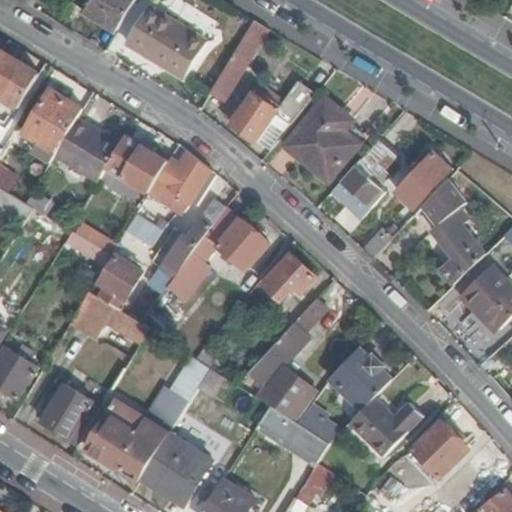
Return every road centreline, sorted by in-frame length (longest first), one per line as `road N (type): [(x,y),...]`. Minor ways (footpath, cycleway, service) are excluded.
road 1 (residential): [(511,435),(363,280),(248,177),(0,10)]
road 2 (secondary): [(284,0),(511,133)]
road 3 (residential): [(0,445),(103,511)]
